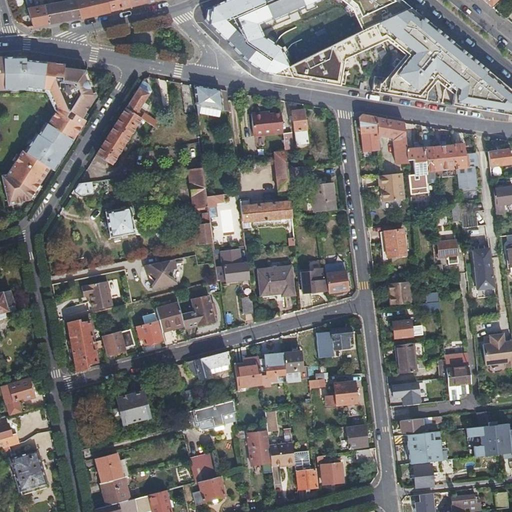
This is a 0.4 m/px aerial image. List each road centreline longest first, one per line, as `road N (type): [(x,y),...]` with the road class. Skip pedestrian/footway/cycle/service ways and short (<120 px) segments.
road 1 (residential): [(367,302),(55,386)]
road 2 (residential): [(379,413),(475,403),(462,281)]
road 3 (residential): [(367,302),(343,102)]
road 4 (residential): [(139,66),(30,235)]
road 5 (residential): [(511,129),(343,102)]
road 6 (residential): [(30,235),(55,386)]
road 7 (residential): [(178,12),(80,33),(55,49)]
road 8 (residential): [(55,386),(78,511)]
road 9 (residential): [(343,102),(219,80)]
road 10 (unknown): [(480,124),(497,246)]
